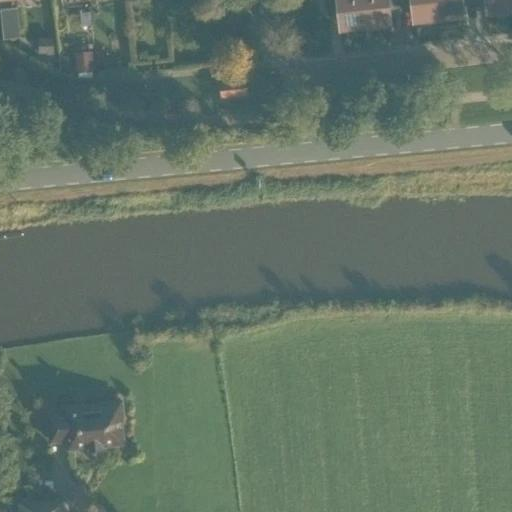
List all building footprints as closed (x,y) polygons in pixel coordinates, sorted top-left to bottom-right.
[(342,31),(365,28),(362,0),(325,0),(328,18),(340,17),(342,31)] [(362,0),(365,28),(390,25),(389,11),(401,10),(399,0),(362,0)] [(399,0),(401,10),(413,8),(415,21),(438,19),(436,0),(399,0)] [(459,3),(474,2),(473,0),(436,0),(438,19),(460,16),(459,3)] [(511,0),(473,0),(474,2),(488,0),(489,13),(511,10),(511,0)] [(6,7),(7,35),(21,35),(20,7),(6,7)] [(40,54),(48,53),(48,55),(54,55),(53,41),(39,42),(40,54)] [(91,56),(77,57),(78,73),(92,72),(91,56)] [(224,98),(248,95),(246,82),(222,85),(224,98)] [(51,441),(69,440),(69,448),(91,446),(91,450),(103,448),(102,445),(124,442),(122,422),(124,422),(122,400),(63,406),(63,411),(48,412),(51,441)] [(20,503),(20,511),(62,511),(61,498),(20,503)]
